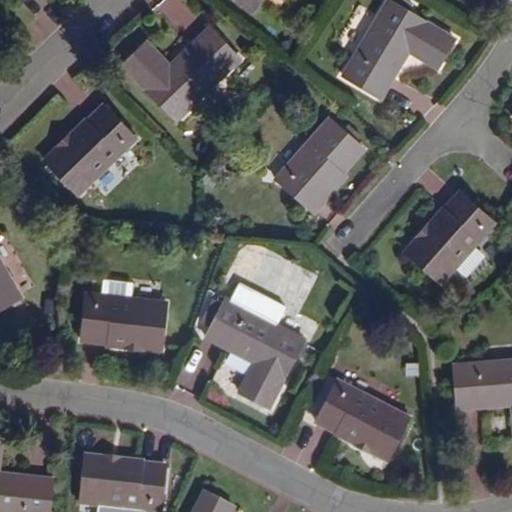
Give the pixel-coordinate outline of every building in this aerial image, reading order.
[(261,0),(236,0),(254,11),(261,0)] [(454,40),(386,0),(342,76),(380,99),(408,52),(437,69),(454,40)] [(240,59),(209,28),(170,66),(147,42),(123,66),(177,121),(240,59)] [(134,139),(102,106),(44,162),(76,195),(134,139)] [(335,171),(340,175),(362,149),(328,119),(275,179),(305,205),(335,171)] [(309,209),(340,175),(335,171),(305,205),(309,209)] [(493,223),(459,193),(405,253),(440,283),(493,223)] [(0,308),(20,297),(0,262),(0,308)] [(100,295),(85,294),(80,342),(161,350),(166,303),(130,299),(132,283),(101,280),(100,295)] [(242,308),(224,299),(222,303),(215,300),(203,324),(209,327),(204,337),(253,362),(238,392),(268,408),(303,339),(275,325),(284,306),(251,290),(242,308)] [(511,360),(452,365),(455,409),(510,405),(511,431),(511,360)] [(407,418),(336,380),(314,422),(386,459),(407,418)] [(0,445),(0,441),(0,440),(0,511),(48,511),(51,480),(0,475),(0,445)] [(159,511),(164,466),(85,457),(80,503),(159,511)] [(228,511),(231,507),(202,492),(191,511),(228,511)]
